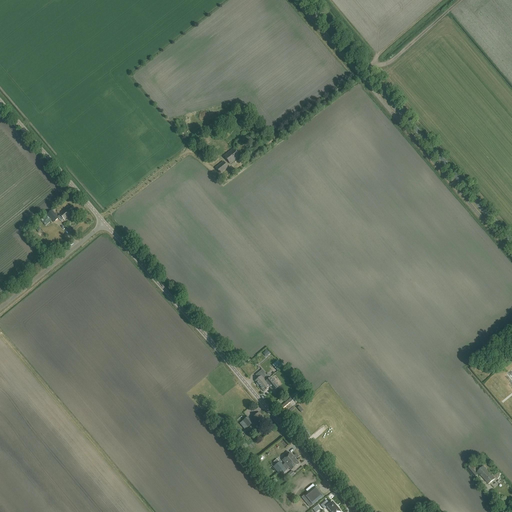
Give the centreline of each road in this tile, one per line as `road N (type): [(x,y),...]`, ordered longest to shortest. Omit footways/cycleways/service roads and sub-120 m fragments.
road 1 (unclassified): [(355,511),(103,223)]
road 2 (tertiary): [(511,241),(306,0)]
road 3 (unclassified): [(103,223),(0,101)]
road 4 (unclassified): [(0,309),(103,223)]
